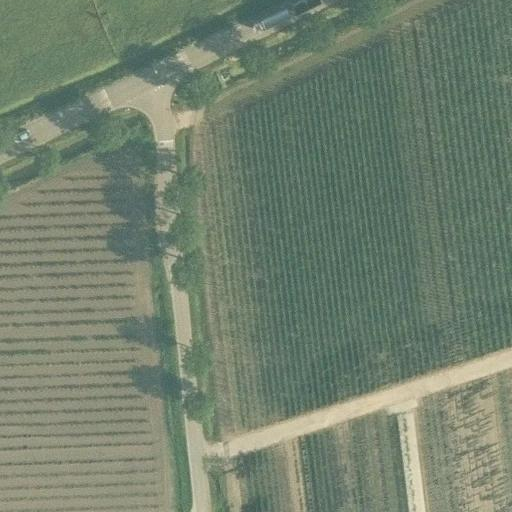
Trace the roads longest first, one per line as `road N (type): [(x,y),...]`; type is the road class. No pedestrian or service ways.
road 1 (unclassified): [(203,511),(157,75)]
road 2 (tertiary): [(157,75),(323,0)]
road 3 (tertiary): [(0,152),(157,75)]
